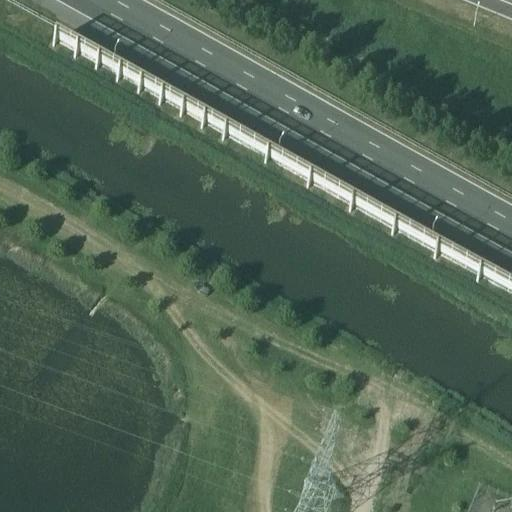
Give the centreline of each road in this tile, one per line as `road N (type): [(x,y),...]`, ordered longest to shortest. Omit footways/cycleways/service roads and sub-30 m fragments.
road 1 (track): [(360,511),(365,455),(346,432),(276,399),(215,327),(0,193)]
road 2 (motorway): [(93,0),(511,231)]
